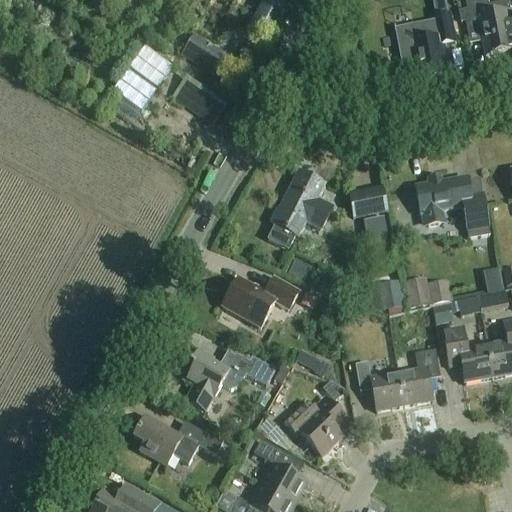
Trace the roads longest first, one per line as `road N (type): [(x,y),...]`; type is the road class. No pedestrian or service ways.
road 1 (tertiary): [(276,84),(38,511)]
road 2 (residential): [(511,106),(372,130),(276,84)]
road 3 (residential): [(350,511),(384,450),(502,429)]
